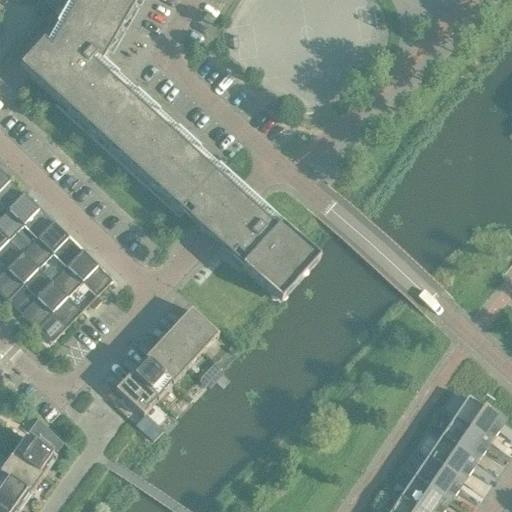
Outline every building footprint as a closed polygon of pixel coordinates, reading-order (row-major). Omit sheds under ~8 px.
[(318,262),(280,228),(249,200),(220,173),(96,61),(100,55),(106,59),(139,0),(73,0),(28,78),(57,104),(55,107),(179,219),(181,216),(210,242),(279,305),(318,262)] [(24,197),(0,173),(0,205),(8,213),(24,197)] [(53,226),(24,197),(8,213),(0,221),(0,235),(8,243),(22,229),(36,243),(53,226)] [(82,254),(53,226),(36,243),(22,257),(37,272),(51,257),(66,271),(82,254)] [(0,267),(6,274),(22,257),(8,243),(0,235),(0,267)] [(112,283),(82,254),(66,271),(51,286),(67,301),(81,286),(95,300),(112,283)] [(21,317),(51,286),(37,272),(22,257),(6,274),(0,279),(0,297),(6,303),(21,288),(33,300),(18,315),(21,317)] [(51,286),(21,317),(36,332),(51,316),(66,330),(81,315),(67,301),(51,286)] [(175,329),(203,355),(218,338),(190,312),(175,329)] [(188,371),(203,355),(175,329),(160,345),(188,371)] [(160,345),(145,361),(173,387),(188,371),(160,345)] [(145,361),(131,377),(159,402),(173,387),(145,361)] [(159,402),(131,377),(115,393),(143,419),(159,402)] [(461,410),(454,421),(490,445),(504,425),(468,400),(465,405),(463,403),(459,409),(461,410)] [(29,435),(59,455),(68,442),(38,421),(29,435)] [(490,445),(454,421),(451,424),(449,423),(446,429),(448,430),(440,440),(477,465),(490,445)] [(12,457),(43,479),(56,461),(25,439),(12,457)] [(427,460),(463,485),(477,465),(440,440),(438,444),(436,443),(432,449),(434,450),(427,460)] [(12,457),(0,474),(0,475),(30,497),(43,479),(12,457)] [(463,485),(427,460),(424,464),(423,463),(419,468),(421,470),(414,480),(450,505),(463,485)] [(0,475),(0,501),(14,511),(19,511),(30,497),(0,475)] [(444,511),(450,505),(414,480),(411,484),(409,483),(405,488),(407,489),(400,500),(417,511),(444,511)] [(417,511),(400,500),(397,504),(396,503),(392,508),(394,509),(391,511),(417,511)] [(14,511),(0,501),(0,511),(14,511)]
